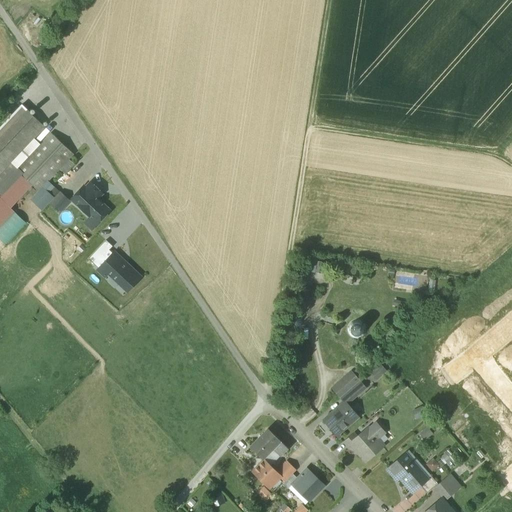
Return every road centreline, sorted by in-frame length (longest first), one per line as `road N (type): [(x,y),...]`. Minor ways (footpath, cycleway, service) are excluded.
road 1 (track): [(328,0),(268,403)]
road 2 (residential): [(173,511),(268,403),(359,497)]
road 3 (track): [(511,166),(491,156),(307,132)]
road 4 (track): [(0,403),(89,511)]
